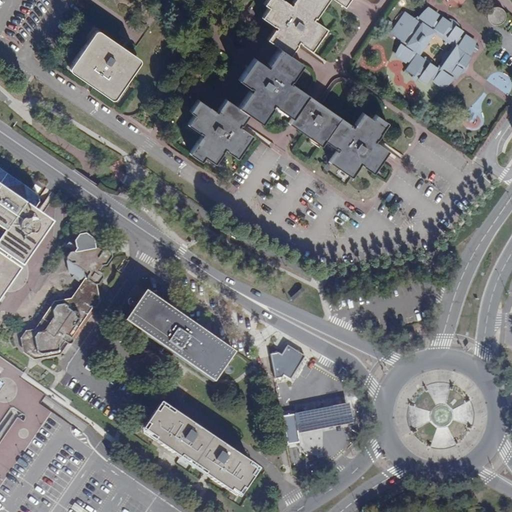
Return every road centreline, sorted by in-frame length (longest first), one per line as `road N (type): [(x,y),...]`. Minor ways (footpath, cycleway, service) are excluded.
road 1 (residential): [(23,64),(239,216),(311,248),(419,239),(472,190),(511,130)]
road 2 (residential): [(410,368),(235,288)]
road 3 (residential): [(0,130),(158,239)]
road 4 (residential): [(235,288),(341,358),(386,402)]
road 5 (tertiary): [(511,197),(454,294),(437,358)]
road 6 (residential): [(98,328),(149,366),(125,400),(73,366)]
